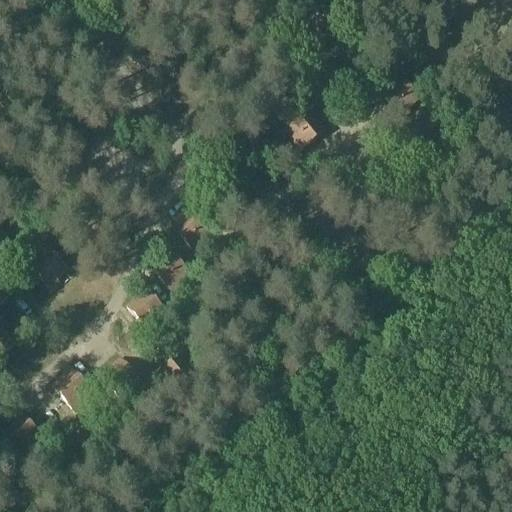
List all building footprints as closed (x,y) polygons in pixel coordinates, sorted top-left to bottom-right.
[(349,24),(336,8),(332,4),(310,22),(319,33),(314,37),(321,46),(349,24)] [(333,60),(311,79),(320,90),(315,94),(322,103),(349,80),(333,60)] [(400,77),(380,94),(402,121),(411,114),(408,111),(420,101),(400,77)] [(326,132),(310,113),(288,131),(297,142),(292,146),(299,155),(326,132)] [(440,149),(438,147),(425,131),(398,154),(413,172),(440,149)] [(369,144),(349,161),(367,182),(382,170),(386,176),(391,171),(369,144)] [(211,235),(210,233),(192,212),(172,228),(194,254),(202,247),(200,244),(211,235)] [(0,255),(15,243),(0,225),(0,255)] [(66,272),(48,250),(28,266),(51,293),(60,286),(55,281),(66,272)] [(189,275),(182,267),(169,252),(149,268),(171,294),(180,287),(178,284),(189,275)] [(0,306),(18,292),(2,272),(0,273),(0,306)] [(166,315),(146,292),(127,309),(149,336),(158,329),(155,325),(166,315)] [(0,359),(22,340),(6,321),(0,326),(0,359)] [(193,372),(181,356),(153,379),(166,394),(193,372)] [(120,361),(100,377),(118,399),(138,382),(120,361)] [(72,371),(52,388),(70,410),(90,393),(72,371)] [(23,416),(18,421),(2,433),(20,455),(41,438),(23,416)] [(89,425),(73,438),(60,449),(68,458),(73,454),(81,465),(105,445),(89,425)]
